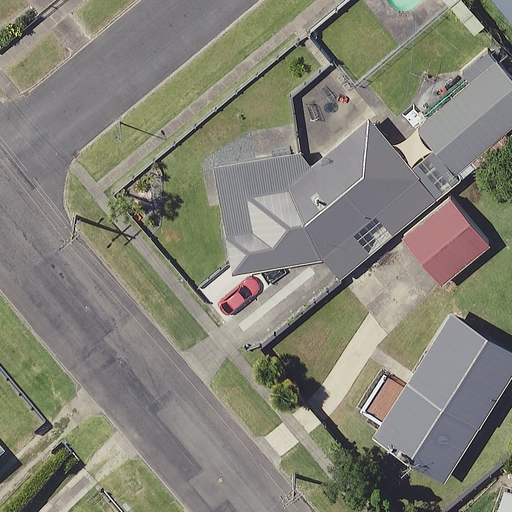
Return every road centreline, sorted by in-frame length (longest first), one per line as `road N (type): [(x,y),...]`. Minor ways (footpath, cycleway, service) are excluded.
road 1 (residential): [(0,225),(226,511)]
road 2 (residential): [(206,0),(0,170)]
